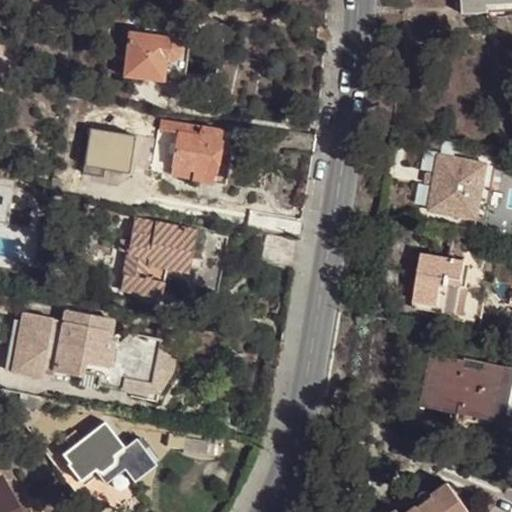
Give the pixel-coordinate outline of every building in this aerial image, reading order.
[(511,0),(461,0),(463,14),(487,12),(488,17),(511,15),(511,0)] [(174,37),(171,36),(128,31),(123,75),(163,81),(166,59),(172,60),(175,59),(178,58),(180,54),(181,49),(181,46),(180,43),(178,40),(174,37)] [(163,81),(184,83),(189,39),(171,36),(174,37),(178,40),(180,43),(181,46),(181,49),(180,54),(178,58),(175,59),(172,60),(166,59),(163,81)] [(317,129),(320,108),(289,103),(286,124),(317,129)] [(219,141),(221,130),(161,119),(159,129),(178,132),(172,165),(194,169),(192,178),(212,181),(214,171),(216,171),(221,141),(219,141)] [(84,166),(128,170),(132,130),(88,126),(84,166)] [(313,153),(316,135),(287,130),(285,149),(313,153)] [(212,181),(224,184),(231,143),(221,141),(216,171),(214,171),(212,181)] [(457,159),(441,157),(433,212),(461,216),(462,208),(505,214),(511,166),(511,158),(459,150),(457,159)] [(192,178),(194,169),(172,165),(170,174),(192,178)] [(505,214),(462,208),(461,216),(490,220),(504,222),(504,218),(505,214)] [(191,256),(197,230),(134,217),(130,239),(122,238),(119,250),(128,252),(121,289),(161,298),(165,282),(145,278),(148,265),(168,268),(172,252),(191,256)] [(490,220),(487,243),(511,247),(511,218),(504,218),(504,222),(490,220)] [(293,271),(299,239),(266,233),(261,265),(293,271)] [(187,272),(191,256),(172,252),(168,268),(187,272)] [(422,255),(413,308),(462,316),(468,282),(462,281),(466,262),(422,255)] [(0,307),(11,309),(12,291),(0,289),(0,307)] [(119,343),(108,341),(112,320),(65,311),(63,321),(22,313),(21,321),(14,319),(5,368),(41,375),(41,374),(78,381),(78,384),(98,387),(99,384),(122,387),(124,378),(152,383),(160,340),(129,334),(119,343)] [(161,386),(171,370),(177,343),(160,340),(152,383),(124,378),(122,387),(155,392),(158,390),(161,386)] [(432,354),(422,407),(511,425),(511,415),(503,414),(507,396),(511,396),(511,370),(485,365),(484,372),(465,368),(466,361),(432,354)] [(41,409),(44,397),(23,392),(20,404),(41,409)] [(511,396),(507,396),(503,414),(511,415),(511,396)] [(114,455),(125,448),(104,421),(61,454),(79,481),(94,469),(102,471),(114,462),(114,455)] [(105,483),(124,469),(114,455),(114,462),(102,471),(94,469),(105,483)] [(19,511),(0,476),(0,511),(19,511)] [(505,511),(491,504),(479,511),(470,511),(449,482),(432,494),(433,496),(438,502),(424,511),(423,511),(419,507),(418,505),(407,511),(399,511),(398,510),(394,511),(505,511)] [(423,511),(424,511),(438,502),(433,496),(419,507),(423,511)]
